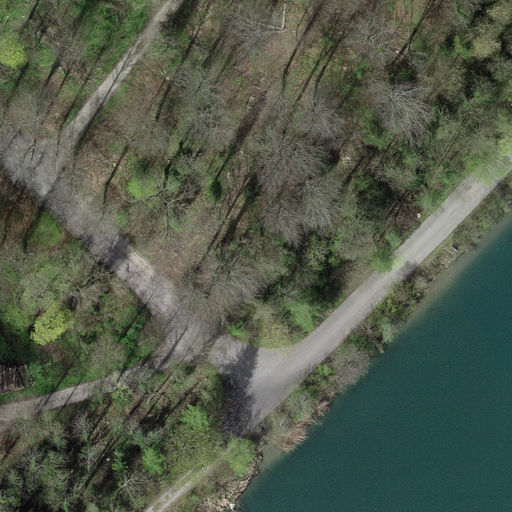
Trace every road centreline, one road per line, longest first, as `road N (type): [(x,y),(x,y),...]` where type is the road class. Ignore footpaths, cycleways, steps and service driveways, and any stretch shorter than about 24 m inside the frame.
road 1 (unclassified): [(293,369),(511,151)]
road 2 (track): [(175,0),(41,176)]
road 3 (track): [(0,413),(94,388),(206,341)]
road 4 (track): [(293,369),(158,511)]
